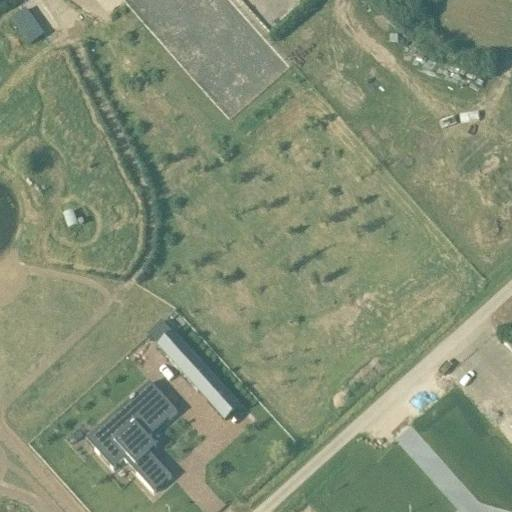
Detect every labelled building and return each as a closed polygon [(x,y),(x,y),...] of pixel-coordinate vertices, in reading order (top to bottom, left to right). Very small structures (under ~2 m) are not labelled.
[(105,0),(88,0),(96,8),(105,0)] [(448,0),(437,36),(489,52),(505,0),(448,0)] [(319,45),(303,63),(325,81),(340,64),(319,45)] [(198,393),(212,379),(172,335),(158,348),(198,393)] [(174,479),(152,455),(159,449),(151,440),(180,414),(162,395),(126,428),(116,417),(89,442),(116,472),(126,462),(156,495),(174,479)] [(403,498),(419,486),(414,479),(398,492),(403,498)]
